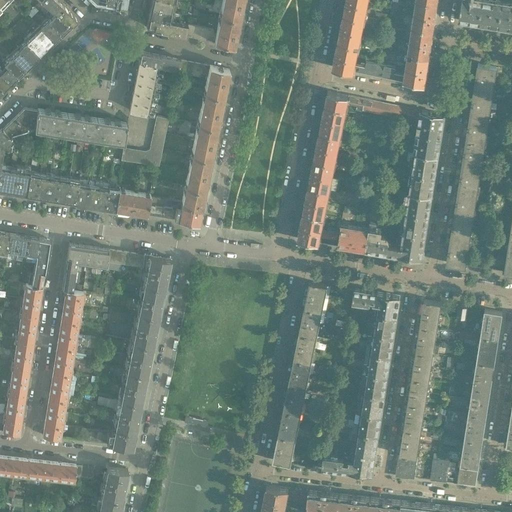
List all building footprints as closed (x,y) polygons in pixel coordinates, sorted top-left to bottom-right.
[(10,1),(8,0),(0,0),(0,6),(2,9),(10,1)] [(55,12),(70,27),(78,20),(57,0),(41,0),(40,1),(46,8),(48,6),(52,11),(53,10),(55,12)] [(151,0),(150,7),(173,12),(175,1),(169,0),(151,0)] [(222,0),(223,2),(220,15),(239,19),(242,5),(243,0),(222,0)] [(345,0),(343,11),(365,16),(368,0),(345,0)] [(391,0),(390,9),(397,10),(398,1),(391,0)] [(437,3),(421,0),(415,0),(412,26),(432,29),(437,3)] [(468,21),(471,0),(461,0),(458,19),(468,21)] [(478,23),(481,0),(471,0),(468,21),(478,23)] [(488,24),(491,0),(481,0),(478,23),(488,24)] [(498,26),(502,0),(499,0),(491,0),(488,24),(498,26)] [(508,27),(511,2),(502,0),(498,26),(508,27)] [(173,12),(150,7),(148,17),(171,22),(173,12)] [(343,11),(337,38),(360,42),(365,16),(343,11)] [(55,12),(48,19),(63,35),(70,27),(55,12)] [(214,41),(214,42),(234,46),(236,37),(239,19),(220,15),(217,30),(216,33),(214,41)] [(171,22),(148,17),(146,27),(172,32),(186,35),(188,25),(171,22)] [(47,18),(39,25),(56,42),(63,35),(48,19),(47,18)] [(186,35),(192,37),(195,25),(188,23),(188,25),(186,35)] [(395,23),(388,23),(385,36),(393,38),(395,23)] [(39,25),(32,32),(48,49),(56,42),(39,25)] [(202,26),(195,25),(192,37),(199,38),(202,26)] [(202,26),(199,38),(214,41),(216,33),(208,31),(209,28),(202,26)] [(432,29),(412,26),(408,53),(428,57),(432,29)] [(48,49),(32,32),(25,39),(26,40),(41,56),(48,49)] [(332,66),(354,70),(356,62),(360,42),(337,38),(332,66)] [(18,47),(34,63),(41,56),(26,40),(18,47)] [(18,47),(11,54),(26,70),(34,63),(18,47)] [(139,61),(161,65),(179,69),(181,59),(141,51),(139,61)] [(428,57),(408,53),(405,73),(403,81),(424,85),(428,57)] [(4,62),(5,62),(19,77),(26,70),(11,54),(4,62)] [(178,71),(185,72),(188,61),(181,59),(179,69),(178,71)] [(378,75),(381,62),(366,59),(365,64),(356,62),(354,70),(378,75)] [(161,65),(139,61),(137,70),(159,75),(162,75),(162,71),(159,71),(161,65)] [(188,61),(185,72),(192,74),(194,62),(188,61)] [(0,72),(12,85),(19,77),(5,62),(1,66),(0,65),(0,72)] [(194,62),(192,74),(199,75),(200,72),(201,63),(194,62)] [(405,73),(396,71),(396,66),(381,62),(378,75),(403,81),(405,73)] [(201,63),(200,72),(208,74),(207,78),(204,92),(224,96),(227,82),(229,69),(210,65),(208,65),(201,63)] [(477,63),(476,75),(494,78),(496,66),(477,63)] [(135,80),(157,85),(160,86),(161,81),(158,80),(159,75),(137,70),(135,80)] [(0,86),(5,91),(12,85),(0,72),(0,86)] [(494,78),(476,75),(474,88),(492,91),(494,78)] [(133,91),(155,95),(158,95),(159,91),(156,91),(157,85),(135,80),(133,91)] [(492,91),(474,88),(471,101),(490,104),(492,91)] [(327,89),(325,102),(346,106),(347,102),(348,94),(327,89)] [(131,100),(153,105),(156,105),(157,100),(154,100),(155,95),(133,91),(131,100)] [(198,121),(197,123),(217,128),(219,120),(220,113),(224,96),(204,92),(200,109),(198,121)] [(369,111),(372,98),(348,94),(347,102),(355,103),(355,108),(369,111)] [(380,100),(372,98),(369,111),(377,112),(380,100)] [(153,105),(131,100),(129,110),(154,115),(155,110),(152,110),(153,105)] [(388,102),(380,100),(377,112),(385,114),(388,102)] [(490,104),(471,101),(470,113),(488,116),(490,104)] [(346,106),(325,102),(319,129),(340,134),(346,106)] [(396,103),(388,102),(385,114),(393,115),(396,103)] [(172,109),(183,111),(184,105),(173,103),(172,109)] [(403,105),(396,103),(393,115),(401,117),(403,105)] [(411,107),(403,105),(401,117),(409,119),(411,107)] [(11,121),(4,128),(14,140),(15,142),(31,127),(35,127),(37,109),(24,107),(10,120),(11,121)] [(419,108),(411,107),(409,119),(417,120),(419,108)] [(37,109),(35,127),(35,129),(124,142),(127,122),(115,120),(80,115),(50,110),(37,108),(37,109)] [(444,113),(419,108),(417,120),(418,120),(417,122),(442,126),(444,113)] [(488,116),(470,113),(468,126),(486,128),(488,116)] [(155,122),(167,124),(168,118),(156,115),(155,122)] [(442,126),(417,122),(416,132),(440,136),(442,126)] [(194,140),(191,155),(211,159),(214,145),(217,128),(197,123),(194,140)] [(486,128),(468,126),(466,139),(484,141),(486,128)] [(14,140),(4,128),(3,127),(2,128),(0,129),(0,146),(4,147),(12,148),(13,143),(14,140)] [(153,132),(165,135),(166,129),(154,127),(153,132)] [(319,129),(313,156),(335,160),(340,134),(319,129)] [(440,136),(416,132),(414,142),(439,146),(440,136)] [(151,143),(163,146),(164,140),(152,138),(151,143)] [(484,141),(466,139),(464,150),(482,153),(484,141)] [(439,146),(414,142),(412,152),(437,156),(439,146)] [(0,190),(7,191),(10,167),(5,166),(6,163),(1,162),(4,147),(0,146),(0,190)] [(145,150),(144,162),(160,164),(161,155),(162,151),(149,149),(145,150)] [(482,153),(464,150),(462,163),(480,166),(482,153)] [(437,156),(412,152),(411,162),(436,166),(437,156)] [(188,172),(185,186),(205,190),(206,185),(208,176),(211,159),(191,155),(188,172)] [(335,160),(313,156),(308,183),(329,187),(335,160)] [(436,166),(411,162),(409,171),(434,175),(436,166)] [(480,166),(462,163),(460,176),(478,179),(480,166)] [(141,171),(152,173),(153,166),(142,164),(141,171)] [(7,191),(17,193),(21,165),(17,165),(17,168),(10,167),(7,191)] [(21,165),(17,193),(27,194),(30,172),(30,170),(25,169),(26,166),(21,165)] [(434,175),(409,171),(408,181),(433,185),(434,175)] [(27,194),(36,196),(40,173),(30,172),(27,194)] [(40,173),(36,196),(46,197),(50,175),(40,173)] [(46,197),(57,199),(60,176),(50,175),(46,197)] [(57,199),(66,201),(70,178),(60,176),(57,199)] [(478,179),(460,176),(458,188),(476,191),(478,179)] [(66,201),(77,202),(80,179),(70,178),(66,201)] [(77,202),(86,204),(89,184),(83,183),(84,179),(81,178),(80,179),(77,202)] [(89,184),(86,204),(96,205),(100,181),(96,181),(95,185),(89,184)] [(96,205),(106,207),(109,187),(103,186),(104,182),(100,181),(96,205)] [(433,185),(408,181),(406,191),(431,195),(433,185)] [(308,183),(302,210),(324,214),(329,187),(308,183)] [(115,188),(109,187),(106,207),(115,208),(119,189),(119,184),(116,184),(115,188)] [(375,185),(373,195),(382,197),(384,187),(375,185)] [(182,201),(182,202),(194,204),(193,206),(201,207),(205,190),(185,186),(182,201)] [(476,191),(458,188),(456,200),(474,203),(476,191)] [(115,208),(147,214),(150,195),(151,194),(119,189),(115,208)] [(431,195),(406,191),(405,201),(430,205),(431,195)] [(150,195),(147,214),(174,218),(174,217),(176,207),(181,208),(182,204),(182,202),(182,201),(150,195)] [(474,203),(456,200),(454,212),(472,215),(474,203)] [(430,205),(405,201),(403,211),(428,214),(430,205)] [(176,207),(174,217),(178,218),(178,219),(198,222),(201,207),(193,206),(194,204),(182,202),(182,204),(181,208),(176,207)] [(297,238),(318,241),(321,228),(324,214),(302,210),(297,238)] [(428,214),(403,211),(401,221),(426,225),(428,214)] [(472,215),(454,212),(452,225),(470,228),(472,215)] [(426,225),(401,221),(400,230),(425,234),(426,225)] [(340,223),(339,231),(337,244),(365,249),(369,228),(340,223)] [(470,228),(452,225),(450,237),(468,240),(470,228)] [(377,251),(380,233),(381,229),(369,227),(369,228),(365,249),(377,251)] [(339,231),(321,228),(318,241),(337,244),(339,231)] [(10,233),(0,230),(0,255),(6,256),(7,253),(10,233)] [(425,234),(400,230),(398,242),(423,246),(425,234)] [(16,258),(17,255),(20,234),(10,233),(7,253),(12,254),(11,257),(16,258)] [(400,244),(398,243),(388,242),(388,239),(387,236),(384,236),(384,234),(380,233),(377,251),(399,254),(400,244)] [(20,234),(17,255),(22,255),(21,259),(26,260),(26,256),(29,236),(20,234)] [(31,260),(35,261),(39,237),(29,236),(26,256),(32,257),(31,260)] [(28,282),(42,285),(50,239),(39,237),(35,261),(33,271),(30,270),(28,282)] [(468,240),(450,237),(448,249),(467,252),(468,240)] [(66,265),(75,267),(79,244),(69,242),(66,265)] [(423,246),(398,242),(398,243),(400,244),(399,254),(418,257),(422,255),(423,246)] [(79,244),(75,267),(77,267),(80,268),(81,265),(86,266),(89,245),(79,244)] [(92,269),(95,270),(99,247),(89,245),(86,266),(92,267),(92,269)] [(99,247),(95,270),(99,271),(100,268),(106,269),(107,260),(109,248),(99,247)] [(107,260),(114,262),(116,250),(109,248),(107,260)] [(467,252),(448,249),(446,262),(465,265),(467,252)] [(116,250),(114,262),(121,263),(123,251),(116,250)] [(123,251),(121,263),(128,264),(130,252),(123,251)] [(128,264),(135,265),(137,253),(130,252),(128,264)] [(144,254),(137,253),(135,265),(142,266),(144,254)] [(147,267),(144,283),(165,287),(168,268),(169,268),(171,258),(144,253),(144,254),(142,266),(147,267)] [(62,288),(66,289),(74,290),(77,267),(75,267),(66,265),(62,288)] [(327,284),(309,280),(306,293),(324,297),(327,284)] [(24,298),(39,300),(42,285),(28,282),(26,282),(24,298)] [(138,312),(159,316),(165,287),(144,283),(138,312)] [(375,291),(354,287),(353,287),(353,290),(352,298),(352,299),(369,302),(370,300),(371,298),(374,299),(375,291)] [(64,304),(81,307),(83,291),(74,290),(66,289),(64,304)] [(346,289),(345,297),(352,298),(353,290),(346,289)] [(399,294),(375,291),(374,299),(373,301),(398,304),(399,294)] [(324,297),(306,293),(304,306),(321,310),(324,297)] [(20,324),(35,327),(39,300),(24,298),(20,324)] [(439,314),(441,301),(423,298),(421,311),(439,314)] [(398,304),(373,301),(372,311),(396,314),(398,304)] [(60,331),(76,333),(81,307),(64,304),(60,331)] [(467,306),(458,305),(456,317),(465,318),(467,306)] [(321,310),(304,306),(301,319),(319,323),(321,310)] [(500,324),(502,311),(484,308),(482,321),(500,324)] [(396,314),(372,311),(370,320),(395,324),(396,314)] [(439,314),(421,311),(419,324),(437,327),(439,314)] [(132,341),(153,345),(159,316),(138,312),(132,341)] [(345,326),(347,320),(330,317),(329,322),(345,326)] [(319,323),(301,319),(298,332),(316,335),(319,323)] [(395,324),(370,320),(369,330),(393,334),(395,324)] [(500,324),(482,321),(480,334),(498,337),(500,324)] [(15,351),(31,353),(35,327),(20,324),(15,351)] [(437,327),(419,324),(417,337),(435,340),(437,327)] [(393,334),(369,330),(367,340),(392,344),(393,334)] [(60,331),(55,357),(72,359),(76,333),(60,331)] [(316,335),(298,332),(296,344),(314,348),(316,335)] [(498,337),(480,334),(478,347),(496,349),(498,337)] [(440,342),(435,342),(435,340),(417,337),(415,350),(433,353),(433,352),(438,353),(440,342)] [(392,344),(367,340),(365,350),(390,354),(392,344)] [(132,341),(127,369),(147,374),(153,345),(132,341)] [(314,348),(296,344),(293,357),(311,361),(314,348)] [(496,349),(478,347),(476,360),(494,363),(496,349)] [(390,354),(365,350),(364,360),(388,364),(390,354)] [(433,353),(415,350),(413,363),(431,365),(433,353)] [(15,351),(11,377),(27,380),(31,353),(15,351)] [(342,352),(341,359),(347,361),(349,353),(342,352)] [(55,357),(51,383),(68,385),(72,359),(55,357)] [(311,361),(293,357),(291,370),(308,374),(311,361)] [(388,364),(364,360),(362,370),(387,373),(388,364)] [(494,363),(476,360),(474,372),(492,375),(494,363)] [(431,365),(413,363),(411,375),(429,378),(431,365)] [(328,365),(327,372),(336,374),(338,367),(328,365)] [(147,374),(127,369),(121,398),(141,403),(147,374)] [(308,374),(291,370),(288,382),(306,386),(308,374)] [(387,373),(362,370),(361,380),(385,384),(387,373)] [(492,375),(474,372),(472,385),(490,388),(492,375)] [(429,378),(411,375),(409,388),(427,391),(429,378)] [(7,404),(23,406),(27,380),(11,377),(7,404)] [(385,384),(361,380),(359,390),(384,393),(385,384)] [(306,386),(288,382),(285,395),(303,398),(306,386)] [(47,409),(64,411),(68,385),(51,383),(47,409)] [(490,388),(472,385),(470,398),(488,401),(490,388)] [(427,391),(409,388),(407,401),(425,404),(427,391)] [(384,393),(359,390),(358,400),(382,403),(384,393)] [(303,398),(285,395),(283,408),(301,412),(303,398)] [(115,427),(135,431),(141,403),(121,398),(115,427)] [(488,401),(470,398),(468,411),(486,414),(488,401)] [(382,403),(358,400),(356,409),(381,413),(382,403)] [(425,404),(407,401),(405,415),(423,417),(425,404)] [(23,406),(7,404),(3,430),(19,433),(23,406)] [(301,412),(283,408),(280,421),(298,424),(301,412)] [(64,411),(47,409),(43,435),(60,437),(64,411)] [(381,413),(356,409),(354,419),(379,423),(381,413)] [(486,414),(468,411),(466,424),(484,427),(486,414)] [(423,417),(405,415),(403,427),(421,430),(423,417)] [(186,416),(184,422),(207,427),(208,422),(208,421),(186,416)] [(379,423),(354,419),(353,429),(378,432),(379,423)] [(298,424),(280,421),(278,433),(295,437),(298,424)] [(484,427),(466,424),(464,436),(482,439),(484,427)] [(108,431),(107,442),(107,443),(112,443),(133,446),(135,431),(115,427),(114,432),(108,431)] [(421,430),(403,427),(401,440),(419,443),(421,430)] [(378,432),(353,429),(351,439),(376,443),(378,432)] [(295,437),(278,433),(275,446),(293,450),(295,437)] [(482,439),(464,436),(462,449),(480,452),(482,439)] [(376,443),(351,439),(350,448),(375,452),(376,443)] [(419,443),(401,440),(399,453),(417,455),(419,443)] [(293,450),(275,446),(272,459),(290,463),(293,450)] [(375,452),(350,448),(348,458),(373,462),(375,452)] [(480,452),(462,449),(460,462),(478,465),(480,452)] [(417,455),(399,453),(395,475),(413,477),(417,455)] [(0,454),(0,470),(11,472),(13,456),(0,454)] [(343,457),(323,454),(323,455),(322,461),(322,466),(347,469),(348,461),(342,461),(343,457)] [(11,472),(43,476),(45,460),(13,456),(11,472)] [(373,462),(348,458),(348,461),(347,469),(371,472),(373,462)] [(447,481),(450,461),(450,460),(436,458),(433,458),(430,479),(447,481)] [(45,460),(43,476),(74,480),(75,475),(76,464),(45,460)] [(478,465),(460,462),(457,482),(475,484),(478,465)] [(75,475),(82,476),(83,465),(76,464),(75,475)] [(82,476),(90,477),(91,465),(83,465),(82,476)] [(90,477),(104,479),(106,467),(91,465),(90,477)] [(101,494),(122,498),(128,469),(107,467),(106,467),(104,479),(101,494)] [(285,501),(288,487),(267,484),(264,498),(285,502),(285,501)] [(306,503),(308,489),(288,487),(285,501),(306,503)] [(316,511),(320,511),(323,491),(308,489),(306,503),(306,505),(305,509),(312,510),(312,511),(316,511)] [(336,511),(339,492),(323,491),(320,511),(336,511)] [(352,511),(354,494),(339,492),(336,511),(352,511)] [(101,494),(97,511),(118,511),(122,498),(101,494)] [(368,511),(370,496),(354,494),(352,511),(368,511)] [(383,511),(385,498),(370,496),(368,511),(383,511)] [(283,511),(285,502),(264,498),(262,511),(266,511),(283,511)] [(399,511),(401,500),(385,498),(383,511),(399,511)] [(410,511),(411,501),(401,500),(399,511),(410,511)] [(420,511),(422,502),(411,501),(410,511),(420,511)] [(430,511),(431,503),(422,502),(420,511),(430,511)] [(440,511),(441,504),(431,503),(430,511),(440,511)]
